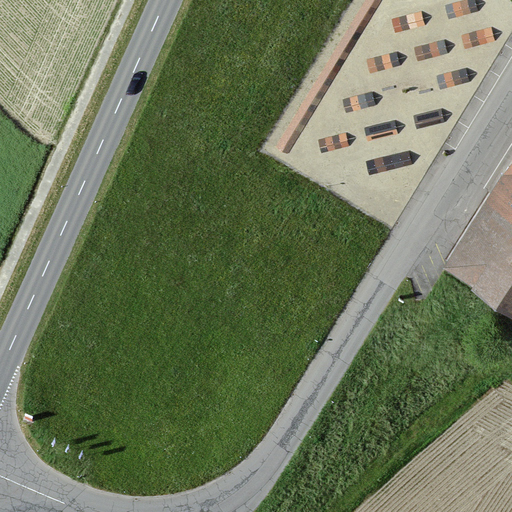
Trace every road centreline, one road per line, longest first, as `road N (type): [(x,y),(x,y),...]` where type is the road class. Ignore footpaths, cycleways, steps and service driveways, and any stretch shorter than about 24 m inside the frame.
road 1 (tertiary): [(0,369),(164,0)]
road 2 (track): [(0,237),(104,0)]
